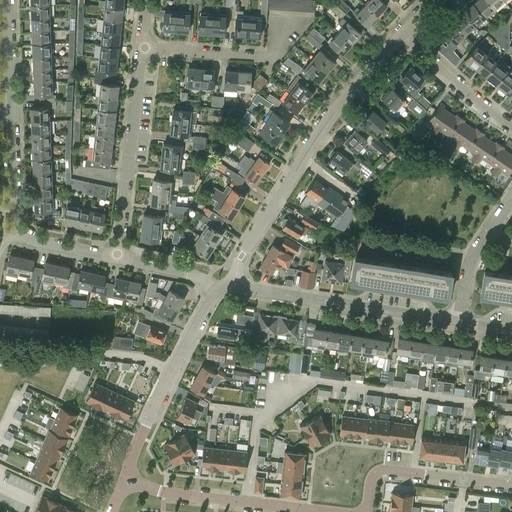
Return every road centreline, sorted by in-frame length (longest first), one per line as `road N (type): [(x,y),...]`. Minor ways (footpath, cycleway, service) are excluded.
road 1 (residential): [(117,258),(29,239),(16,225),(8,0)]
road 2 (residential): [(234,286),(241,255),(322,133),(403,35)]
road 3 (residential): [(455,322),(234,286)]
road 4 (residential): [(117,258),(140,47)]
road 5 (residential): [(125,480),(170,370),(216,290)]
road 6 (residential): [(328,511),(158,492),(125,480)]
road 7 (residential): [(366,511),(378,470),(511,485)]
road 8 (residential): [(140,47),(269,56),(287,24)]
road 9 (residential): [(511,125),(403,35)]
road 10 (residential): [(455,322),(463,271),(511,200)]
